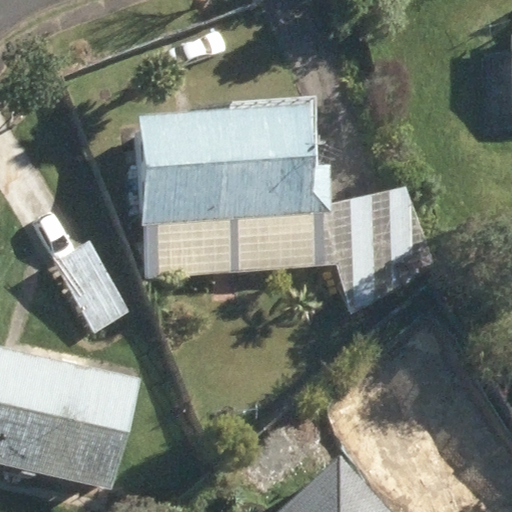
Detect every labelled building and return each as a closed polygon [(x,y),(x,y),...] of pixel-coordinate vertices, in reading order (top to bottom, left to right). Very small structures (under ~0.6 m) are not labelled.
[(336,269),(353,318),(435,272),(409,196),(333,208),(330,167),(313,168),(309,108),(137,120),(147,282),(336,269)] [(56,266),(95,336),(130,316),(91,245),(56,266)] [(0,468),(113,494),(138,384),(0,351),(0,468)] [(421,391),(465,457),(507,428),(463,363),(421,391)] [(282,511),(387,511),(340,460),(282,511)]
